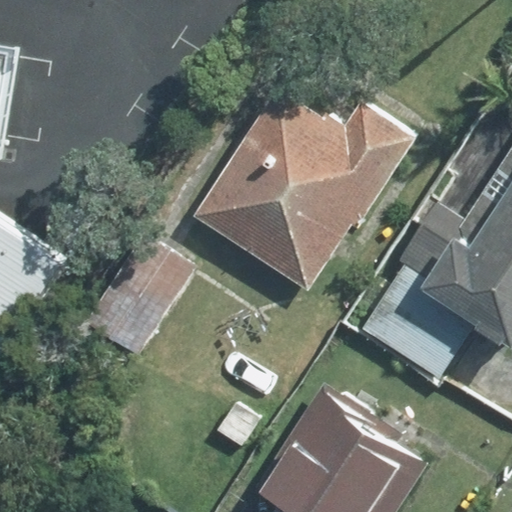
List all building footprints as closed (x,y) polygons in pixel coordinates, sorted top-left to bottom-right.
[(0,120),(11,50),(0,48),(0,120)] [(416,151),(288,70),(200,208),(329,289),(416,151)] [(511,128),(466,196),(437,176),(374,269),(499,353),(511,334),(511,128)] [(0,352),(59,263),(0,224),(0,352)] [(404,511),(442,459),(330,382),(256,488),(287,509),(285,511),(404,511)]
